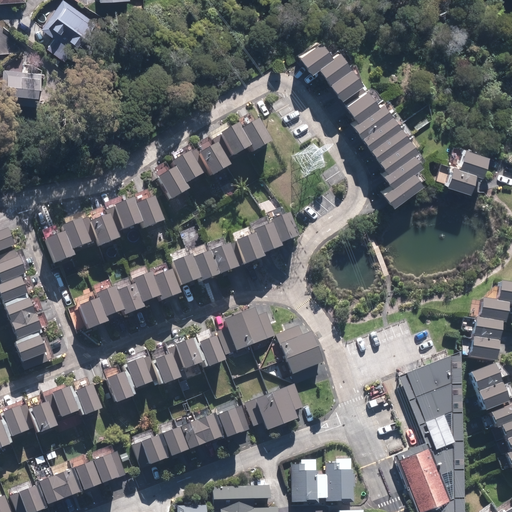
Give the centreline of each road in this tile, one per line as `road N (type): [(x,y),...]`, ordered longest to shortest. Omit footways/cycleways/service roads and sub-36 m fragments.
road 1 (residential): [(12,195),(96,180),(265,79),(281,78),(293,83),(356,175),(353,200),(301,255),(297,294)]
road 2 (residential): [(297,294),(244,297),(77,361)]
road 3 (residential): [(77,361),(12,195)]
road 4 (residential): [(297,294),(320,319),(359,415)]
